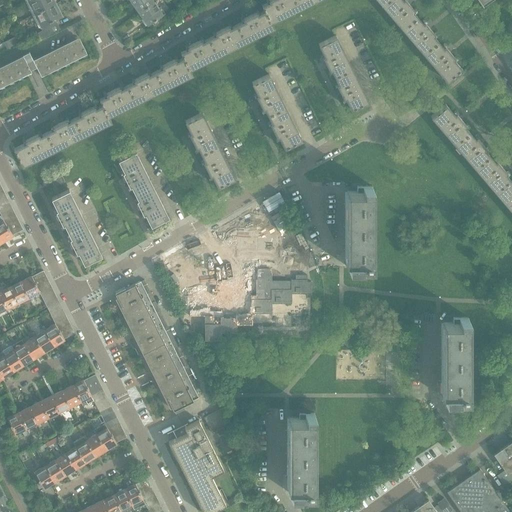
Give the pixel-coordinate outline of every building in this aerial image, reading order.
[(56,3),(54,0),(30,0),(28,1),(34,14),(56,3)] [(154,2),(152,0),(129,0),(138,12),(154,2)] [(287,14),(298,9),(293,0),(268,0),(269,2),(262,6),(265,11),(271,22),(287,14)] [(293,0),(298,9),(315,0),(293,0)] [(414,10),(410,6),(408,3),(405,0),(390,0),(383,6),(403,30),(418,18),(412,11),(414,10)] [(163,15),(154,2),(138,12),(147,26),(163,15)] [(55,24),(53,21),(62,16),(56,3),(34,14),(42,30),(38,32),(39,35),(41,38),(53,32),(51,26),(55,24)] [(245,41),(273,27),(271,22),(265,11),(258,14),(257,12),(243,19),(244,21),(237,24),(245,41)] [(434,34),(431,30),(428,27),(424,22),(422,23),(418,18),(403,30),(423,54),(438,41),(433,35),(434,34)] [(218,55),(245,41),(237,24),(230,28),(229,26),(215,33),(216,35),(209,38),(218,55)] [(7,49),(25,40),(21,33),(4,42),(7,49)] [(352,68),(344,52),(336,36),(319,44),(325,56),(323,57),(330,71),(332,70),(335,76),(352,68)] [(190,69),(218,55),(209,38),(202,42),(201,40),(187,47),(188,49),(183,52),(185,57),(184,57),(190,69)] [(41,76),(68,63),(87,54),(80,39),(34,62),(29,52),(23,55),(0,66),(0,87),(31,71),(30,70),(37,67),(41,76)] [(455,58),(451,53),(448,50),(444,46),(443,47),(438,41),(423,54),(447,81),(461,69),(453,59),(455,58)] [(164,88),(192,74),(190,69),(184,57),(177,61),(176,59),(162,66),(163,68),(156,72),(164,88)] [(368,101),(359,83),(352,68),(335,76),(338,84),(336,85),(343,99),(345,98),(351,110),(368,101)] [(136,102),(164,88),(156,72),(149,75),(148,73),(134,80),(135,82),(128,85),(136,102)] [(285,106),(277,90),(269,74),(252,83),(258,94),(256,95),(263,109),(265,108),(268,115),(285,106)] [(109,116),(136,102),(128,85),(121,89),(120,87),(106,94),(107,96),(100,99),(102,105),(108,117),(109,116)] [(466,125),(459,117),(456,113),(454,114),(445,104),(431,117),(455,145),(469,132),(464,126),(466,125)] [(83,135),(111,121),(109,116),(108,117),(102,105),(96,108),(95,106),(80,113),(81,115),(75,118),(83,135)] [(301,140),(293,122),(285,106),(268,115),(272,122),(270,123),(270,124),(277,137),(279,136),(284,148),(301,140)] [(219,146),(211,130),(202,113),(185,121),(191,133),(189,134),(196,148),(198,147),(202,154),(219,146)] [(55,149),(83,135),(75,118),(68,122),(67,120),(53,127),(54,129),(47,132),(55,149)] [(23,166),(55,149),(47,132),(40,136),(39,134),(25,141),(26,143),(14,149),(16,153),(14,155),(20,166),(22,165),(23,166)] [(486,149),(483,144),(476,137),(474,138),(469,132),(455,145),(475,168),(490,156),(484,150),(486,149)] [(235,178),(226,161),(219,146),(202,154),(205,161),(203,162),(205,166),(210,176),(212,175),(218,187),(235,178)] [(152,185),(144,169),(136,151),(118,160),(124,171),(122,172),(129,186),(131,185),(135,193),(152,185)] [(506,172),(503,168),(496,160),(495,162),(490,156),(475,168),(496,192),(510,180),(505,174),(506,172)] [(65,182),(61,174),(50,179),(54,187),(65,182)] [(511,182),(510,180),(496,192),(511,211),(511,182)] [(168,217),(160,201),(152,185),(135,193),(138,199),(136,200),(143,214),(145,213),(151,225),(168,217)] [(372,267),(372,191),(372,186),(357,186),(357,191),(347,191),(347,267),(372,267)] [(85,223),(77,207),(69,190),(52,198),(58,210),(56,211),(62,224),(63,225),(65,224),(68,231),(85,223)] [(13,209),(8,200),(0,203),(0,213),(1,215),(13,209)] [(3,221),(15,215),(13,209),(1,215),(3,220),(3,221)] [(18,220),(15,215),(3,221),(7,226),(18,220)] [(13,235),(7,226),(3,221),(3,220),(0,222),(0,239),(2,242),(13,236),(12,235),(13,235)] [(23,230),(18,220),(7,226),(13,235),(23,230)] [(101,255),(94,239),(85,223),(68,231),(72,238),(70,239),(72,244),(77,253),(79,252),(84,264),(101,255)] [(284,249),(221,249),(221,316),(284,316),(284,249)] [(48,280),(43,271),(32,276),(37,286),(48,280)] [(39,292),(37,286),(32,276),(31,276),(20,281),(28,298),(30,302),(32,301),(30,297),(39,292)] [(39,292),(51,286),(48,280),(37,286),(39,292)] [(173,338),(150,292),(144,280),(141,282),(140,281),(115,293),(144,352),(173,338)] [(28,298),(20,281),(10,287),(17,303),(19,308),(21,307),(19,302),(28,298)] [(42,297),(53,291),(51,286),(39,292),(42,297)] [(17,303),(10,287),(0,291),(0,294),(7,309),(9,313),(11,312),(8,308),(17,303)] [(58,301),(53,291),(42,297),(46,306),(58,301)] [(64,313),(63,311),(60,304),(48,310),(53,319),(64,313)] [(55,325),(67,319),(64,313),(53,319),(55,324),(55,325)] [(468,398),(468,323),(468,317),(453,317),(453,323),(443,323),(443,398),(468,398)] [(59,330),(70,324),(67,319),(55,325),(59,330)] [(64,339),(59,330),(55,325),(55,324),(46,329),(43,325),(41,326),(44,331),(54,346),(64,339)] [(75,333),(70,324),(59,330),(64,339),(75,333)] [(54,346),(44,331),(36,336),(33,332),(31,333),(34,337),(44,352),(54,346)] [(44,352),(34,337),(26,342),(23,338),(21,339),(24,343),(34,359),(44,352)] [(199,388),(178,346),(178,347),(173,338),(144,352),(173,410),(198,397),(195,390),(199,388)] [(21,339),(11,345),(14,350),(23,365),(34,359),(24,343),(21,339)] [(23,365),(14,350),(5,355),(2,351),(1,352),(3,356),(13,371),(23,365)] [(13,371),(3,356),(0,357),(0,372),(3,378),(13,371)] [(88,390),(100,384),(97,379),(95,375),(90,377),(89,378),(84,380),(88,390)] [(83,380),(72,385),(80,402),(82,406),(93,400),(91,395),(88,390),(84,380),(83,380)] [(91,395),(102,389),(100,384),(88,390),(91,395)] [(80,402),(72,385),(61,391),(69,407),(71,411),(73,410),(71,406),(80,402)] [(94,401),(105,395),(102,389),(91,395),(93,400),(94,401)] [(69,407),(61,391),(51,396),(58,412),(60,416),(62,415),(60,411),(69,407)] [(110,404),(105,395),(94,401),(98,410),(110,404)] [(58,412),(51,396),(40,401),(48,418),(50,422),(52,421),(50,417),(58,412)] [(48,418),(40,401),(29,407),(37,423),(39,427),(41,426),(39,422),(48,418)] [(37,423),(29,407),(18,412),(29,434),(30,432),(28,428),(37,423)] [(211,433),(231,423),(224,407),(204,417),(211,433)] [(116,417),(112,408),(100,413),(104,423),(116,417)] [(29,434),(18,412),(7,418),(10,424),(10,425),(11,428),(12,427),(15,434),(21,431),(24,436),(24,437),(29,435),(29,434)] [(314,493),(314,418),(314,412),(299,412),(299,418),(289,418),(289,493),(314,493)] [(107,428),(119,422),(116,417),(104,423),(107,428)] [(223,469),(198,420),(176,431),(179,436),(168,441),(202,511),(209,511),(225,504),(210,475),(223,469)] [(110,434),(122,428),(119,422),(107,428),(110,434)] [(110,434),(107,428),(98,433),(96,429),(94,431),(96,434),(106,450),(116,443),(116,442),(110,434)] [(126,437),(122,428),(110,434),(116,442),(126,437)] [(106,450),(96,434),(87,440),(85,436),(83,437),(85,441),(95,456),(106,450)] [(511,479),(511,440),(494,454),(505,471),(501,474),(507,483),(511,479)] [(95,456),(85,441),(78,446),(75,442),(73,443),(76,447),(86,462),(95,456)] [(86,462),(76,447),(68,452),(65,448),(63,450),(65,453),(75,469),(86,462)] [(75,469),(65,453),(57,458),(55,455),(53,456),(55,460),(65,475),(75,469)] [(65,475),(55,460),(47,465),(44,461),(43,462),(55,482),(65,475)] [(55,482),(43,462),(41,463),(43,467),(35,473),(38,479),(40,482),(44,488),(55,482)] [(504,511),(508,509),(479,468),(447,491),(461,511),(504,511)] [(147,478),(136,484),(140,493),(151,488),(147,478)] [(135,484),(124,489),(132,505),(134,509),(135,509),(133,505),(143,500),(143,499),(140,493),(136,484),(135,484)] [(151,488),(140,493),(143,499),(154,493),(151,488)] [(113,494),(113,495),(121,511),(123,511),(123,510),(132,505),(124,489),(113,494)] [(154,493),(143,499),(143,500),(145,504),(157,498),(154,493)] [(121,511),(113,495),(102,500),(108,511),(121,511)] [(157,498),(145,504),(149,511),(153,511),(162,508),(157,498)] [(449,505),(444,498),(437,503),(439,504),(442,509),(449,505)] [(443,511),(442,509),(439,504),(434,508),(428,499),(418,506),(421,511),(443,511)] [(108,511),(102,500),(91,505),(94,511),(108,511)]
